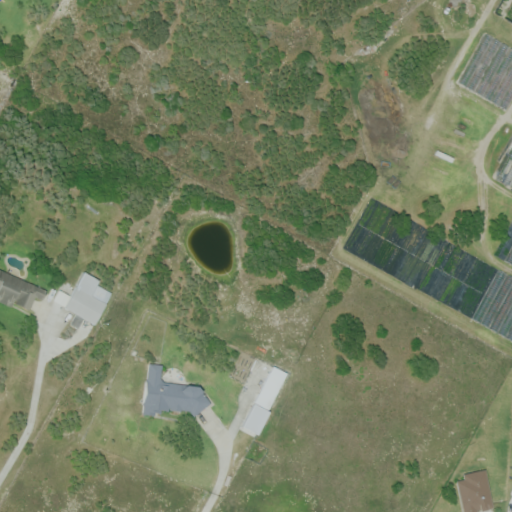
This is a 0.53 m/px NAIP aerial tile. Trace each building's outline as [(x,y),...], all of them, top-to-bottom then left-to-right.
[(0,267),(47,289),(42,298),(34,294),(26,313),(0,301),(0,267)] [(84,271),(99,280),(96,284),(111,293),(94,325),(84,319),(78,330),(69,325),(75,314),(52,301),(59,288),(70,295),(84,271)] [(198,386),(210,404),(192,417),(186,412),(161,409),(160,413),(153,412),(153,415),(142,414),(148,363),(162,365),(161,382),(198,386)] [(254,402),(272,366),(279,369),(286,373),(267,409),(260,406),(254,402)] [(492,508),(484,470),(454,476),(461,511),(476,511),(492,508)]
